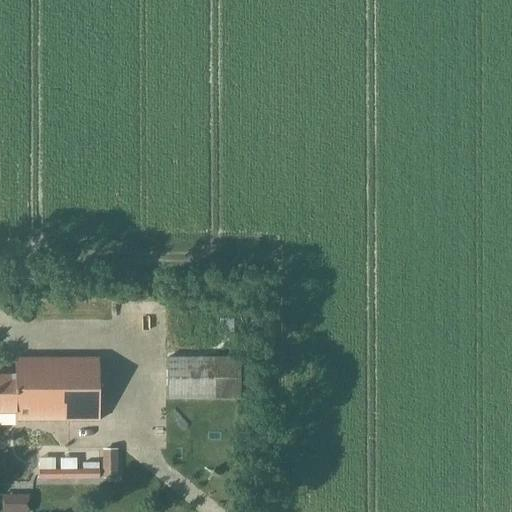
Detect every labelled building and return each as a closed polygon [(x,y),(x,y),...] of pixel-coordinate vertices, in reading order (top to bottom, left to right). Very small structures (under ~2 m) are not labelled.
[(166,400),(238,400),(238,357),(166,358),(166,400)] [(14,420),(98,420),(97,360),(14,360),(14,375),(0,375),(0,413),(14,413),(14,420)] [(0,424),(0,443),(10,435),(0,424)] [(117,478),(117,449),(102,449),(102,478),(117,478)] [(18,474),(23,462),(9,456),(3,467),(18,474)]
